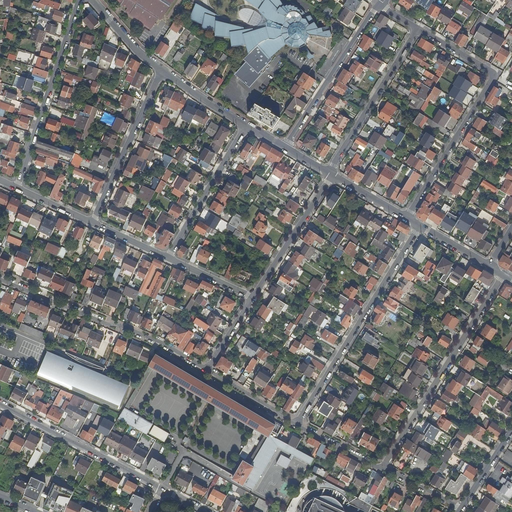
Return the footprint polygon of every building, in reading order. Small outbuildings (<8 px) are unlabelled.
[(60,5),(46,0),(41,0),(42,0),(39,3),(49,7),(59,10),(60,5)] [(115,0),(119,3),(123,6),(123,5),(127,8),(125,11),(151,28),(158,17),(161,19),(173,0),(115,0)] [(276,7),(282,2),(280,0),(245,0),(259,9),(259,10),(265,16),(269,13),(272,16),(271,17),(269,19),(269,20),(268,22),(267,23),(267,25),(267,26),(267,27),(265,31),(262,32),(261,30),(253,32),(252,29),(243,30),(242,28),(240,27),(230,24),(229,23),(229,22),(217,18),(217,15),(196,4),(190,19),(199,23),(199,20),(203,21),(203,24),(202,28),(212,29),(212,26),(216,26),(216,30),(215,36),(225,37),(225,34),(231,34),(231,37),(232,46),(242,45),(243,55),(243,56),(244,56),(245,57),(246,57),(246,56),(247,56),(249,58),(246,62),(236,74),(250,86),(260,74),(258,72),(271,59),(269,57),(286,42),(292,46),(299,46),(306,43),(309,36),(308,34),(309,35),(310,35),(311,35),(329,38),(330,38),(330,37),(331,37),(332,37),(332,36),(332,35),(331,31),(329,26),(318,28),(310,15),(302,18),(302,16),(305,14),(305,13),(304,12),(303,11),(302,10),(300,9),(299,8),(298,8),(297,7),(296,7),(295,7),(295,6),(292,6),(291,5),(288,6),(287,5),(285,6),(284,5),(282,8),(281,7),(279,9),(276,7)] [(357,0),(347,0),(343,6),(346,8),(354,13),(360,2),(357,0)] [(408,9),(414,1),(413,0),(400,0),(399,2),(408,9)] [(426,8),(425,8),(428,10),(433,0),(413,0),(422,6),(426,8)] [(461,3),(473,10),(474,8),(470,5),(463,0),(461,3)] [(474,0),(474,1),(473,1),(472,3),(470,5),(474,8),(481,12),(483,9),(481,7),(485,2),(482,0),(480,0),(480,2),(477,0),(474,0)] [(473,10),(461,3),(459,6),(471,14),(473,10)] [(431,4),(427,12),(434,17),(440,9),(431,4)] [(327,7),(323,12),(328,16),(332,10),(327,7)] [(347,25),(355,14),(354,13),(346,8),(338,19),(347,25)] [(454,15),(443,8),(437,18),(444,22),(445,21),(449,23),(450,21),(454,15)] [(265,16),(259,10),(258,12),(262,16),(262,19),(262,21),(260,24),(258,26),(251,28),(252,29),(253,32),(261,30),(262,32),(265,31),(267,27),(267,26),(267,25),(267,23),(268,22),(269,20),(269,19),(271,17),(272,16),(269,13),(265,16)] [(493,16),(488,13),(486,15),(489,17),(494,20),(499,14),(496,12),(493,16)] [(470,34),(474,36),(486,15),(482,13),(470,34)] [(91,14),(84,20),(91,29),(98,23),(91,14)] [(385,26),(389,19),(381,14),(374,25),(380,29),(383,31),(384,31),(387,27),(385,26)] [(487,21),(489,17),(486,15),(474,36),(474,37),(486,44),(487,41),(492,33),(483,28),(487,21)] [(41,17),(37,29),(46,32),(55,35),(57,26),(51,24),(52,21),(46,19),(42,17),(41,17)] [(177,32),(181,25),(174,21),(170,28),(177,32)] [(459,26),(450,21),(449,23),(446,29),(455,34),(459,26)] [(44,37),(46,32),(37,29),(35,28),(31,40),(41,43),(43,37),(44,37)] [(502,34),(506,37),(510,30),(506,28),(502,34)] [(389,44),(393,37),(390,35),(384,31),(383,31),(376,42),(387,49),(390,44),(389,44)] [(468,37),(460,32),(454,43),(462,47),(463,45),(464,46),(468,40),(466,39),(468,37)] [(505,41),(492,33),(486,44),(485,47),(497,54),(505,41)] [(364,39),(363,40),(361,45),(359,44),(358,46),(360,46),(359,47),(366,51),(373,40),(364,34),(361,38),(363,39),(364,39)] [(90,49),(92,44),(94,38),(84,35),(80,45),(84,47),(90,49)] [(430,52),(434,46),(422,38),(418,45),(430,52)] [(169,47),(161,42),(155,51),(163,56),(169,47)] [(81,57),(84,47),(80,45),(76,44),(73,55),(81,57)] [(100,57),(111,63),(118,49),(108,44),(107,46),(104,44),(101,52),(100,57)] [(44,46),(41,56),(50,59),(53,49),(44,46)] [(306,47),(302,49),(309,60),(315,57),(311,54),(306,47)] [(510,54),(501,49),(495,58),(504,63),(510,54)] [(173,60),(177,62),(183,54),(178,51),(173,60)] [(414,51),(412,55),(422,60),(424,57),(414,51)] [(115,64),(123,68),(128,57),(120,53),(115,64)] [(190,64),(193,66),(200,55),(197,53),(190,64)] [(375,73),(382,61),(371,55),(364,66),(365,66),(375,73)] [(427,68),(429,65),(422,60),(412,55),(410,58),(427,68)] [(35,56),(32,67),(35,68),(44,71),(45,68),(46,65),(48,61),(35,56)] [(438,62),(446,67),(448,64),(449,62),(440,57),(438,62)] [(89,60),(84,58),(83,58),(82,63),(96,68),(98,63),(89,60)] [(217,65),(207,58),(200,68),(209,74),(211,70),(213,71),(217,65)] [(126,81),(131,83),(136,72),(140,64),(132,59),(131,61),(130,61),(128,66),(134,69),(133,71),(132,71),(130,76),(128,75),(126,81)] [(361,72),(365,66),(364,66),(355,60),(348,72),(352,74),(358,78),(361,72)] [(416,69),(418,66),(411,61),(408,65),(416,69)] [(441,69),(440,71),(443,73),(446,68),(446,67),(438,63),(437,64),(440,66),(439,67),(441,69)] [(193,66),(190,64),(184,72),(192,77),(198,69),(193,66)] [(456,69),(448,64),(446,67),(446,68),(457,74),(462,67),(458,65),(456,69)] [(98,69),(88,66),(85,74),(95,78),(98,69)] [(466,69),(462,67),(457,74),(461,77),(466,69)] [(35,68),(33,73),(47,78),(48,73),(44,71),(35,68)] [(349,79),(352,74),(348,72),(344,69),(339,76),(337,75),(335,79),(337,80),(339,81),(345,85),(348,80),(349,79)] [(436,84),(439,79),(438,78),(423,69),(421,72),(431,78),(431,79),(433,79),(432,81),(431,81),(428,87),(432,90),(436,84)] [(439,77),(438,78),(439,79),(443,73),(440,71),(438,70),(437,70),(435,74),(439,77)] [(74,75),(62,71),(61,74),(66,75),(64,82),(71,85),(73,79),(76,80),(81,82),(83,78),(74,75)] [(144,76),(136,72),(131,83),(131,85),(139,89),(144,76)] [(285,79),(287,76),(279,72),(272,82),(275,84),(281,76),(285,79)] [(470,72),(465,79),(470,82),(475,85),(480,78),(470,72)] [(308,90),(315,80),(304,73),(297,83),(306,89),(308,90)] [(218,77),(214,75),(207,86),(214,91),(219,84),(216,82),(218,77)] [(18,88),(30,93),(34,81),(30,79),(21,77),(18,88)] [(411,88),(410,91),(421,98),(424,100),(426,101),(428,98),(433,90),(432,90),(428,87),(423,84),(422,83),(417,80),(414,78),(412,82),(420,87),(420,86),(426,90),(423,95),(411,88)] [(343,95),(348,87),(345,85),(339,81),(334,90),(343,95)] [(97,86),(97,83),(93,82),(90,91),(96,93),(98,86),(97,86)] [(299,99),(306,89),(297,83),(296,82),(289,93),(295,97),(299,99)] [(462,95),(466,89),(459,85),(455,83),(450,92),(459,97),(458,99),(461,101),(464,96),(462,95)] [(73,89),(64,86),(61,96),(64,97),(68,99),(70,93),(71,94),(73,89)] [(420,100),(421,98),(410,91),(401,86),(398,90),(413,100),(418,103),(417,106),(412,103),(410,107),(418,112),(423,102),(420,100)] [(494,87),(490,93),(495,96),(499,90),(494,87)] [(434,102),(440,92),(434,88),(433,90),(428,98),(434,102)] [(160,101),(168,105),(174,93),(165,89),(160,101)] [(359,89),(357,92),(365,97),(367,94),(359,89)] [(5,97),(15,100),(17,96),(17,94),(6,90),(3,96),(5,97)] [(184,96),(174,92),(174,93),(168,105),(168,106),(178,110),(178,109),(183,99),(184,96)] [(131,104),(134,98),(126,94),(124,93),(119,105),(127,109),(130,104),(131,104)] [(495,96),(490,93),(486,101),(487,101),(486,103),(492,106),(493,105),(495,106),(500,99),(497,98),(495,96)] [(331,95),(326,103),(334,108),(339,100),(331,95)] [(68,108),(71,99),(68,99),(64,97),(61,96),(58,104),(64,107),(64,108),(67,109),(67,108),(68,108)] [(296,104),(304,109),(307,104),(299,99),(295,97),(285,111),(294,118),(297,113),(292,110),(296,104)] [(182,110),(187,100),(183,99),(178,109),(182,110)] [(10,106),(0,102),(0,108),(5,110),(9,111),(10,106)] [(394,112),(396,108),(388,103),(385,107),(394,112)] [(21,112),(34,117),(37,108),(23,104),(21,112)] [(192,121),(193,118),(198,110),(198,109),(188,104),(182,115),(192,121)] [(248,114),(273,129),(280,118),(271,113),(271,111),(267,109),(266,110),(255,104),(248,114)] [(326,104),(323,109),(325,111),(324,113),(329,116),(331,114),(329,113),(332,109),(326,104)] [(455,104),(451,110),(450,112),(448,115),(450,116),(456,120),(463,109),(455,104)] [(84,113),(90,115),(91,112),(93,107),(87,105),(84,113)] [(127,112),(128,109),(119,107),(119,108),(123,110),(119,118),(126,121),(130,113),(127,112)] [(392,115),(394,112),(385,107),(379,117),(388,122),(392,115)] [(5,110),(0,108),(0,122),(3,124),(7,125),(9,120),(3,118),(5,110)] [(193,118),(206,125),(210,117),(207,116),(207,115),(198,110),(193,118)] [(443,128),(450,116),(448,115),(440,110),(433,121),(443,128)] [(489,118),(486,122),(488,123),(495,112),(493,111),(489,118)] [(500,130),(506,119),(495,112),(488,123),(495,127),(500,130)] [(445,134),(448,130),(443,128),(433,121),(424,116),(420,113),(413,123),(418,126),(422,128),(426,122),(445,134)] [(84,130),(89,119),(83,117),(80,116),(78,115),(76,122),(62,118),(60,122),(84,130)] [(331,116),(328,121),(331,122),(343,130),(349,120),(340,115),(337,120),(331,116)] [(160,125),(166,127),(170,119),(163,116),(160,124),(160,125)] [(321,129),(325,123),(326,120),(320,116),(314,125),(321,129)] [(27,128),(30,119),(22,117),(20,123),(23,124),(22,127),(27,128)] [(481,131),(486,122),(483,120),(478,117),(473,126),(481,131)] [(118,118),(113,130),(119,132),(121,127),(125,129),(127,124),(123,122),(124,121),(118,118)] [(50,119),(47,128),(54,131),(56,126),(59,127),(61,123),(50,119)] [(90,128),(93,121),(89,119),(84,130),(87,131),(89,128),(90,128)] [(501,131),(508,120),(506,119),(500,130),(501,131)] [(151,121),(146,132),(147,133),(156,137),(160,139),(162,139),(164,136),(157,133),(160,125),(160,124),(151,121)] [(176,123),(173,131),(184,136),(185,133),(187,131),(180,128),(181,125),(176,124),(176,123)] [(211,123),(206,132),(215,138),(220,128),(211,123)] [(342,130),(330,123),(329,125),(327,128),(339,135),(342,130)] [(11,135),(13,127),(7,125),(3,124),(1,129),(4,129),(3,132),(11,135)] [(395,141),(394,143),(398,146),(405,135),(401,132),(397,137),(393,134),(396,129),(389,125),(382,136),(387,139),(389,140),(390,140),(391,138),(395,141)] [(230,132),(221,127),(220,128),(215,138),(213,141),(216,143),(221,146),(230,132)] [(501,137),(504,133),(501,131),(500,130),(495,127),(492,132),(501,137)] [(479,141),(482,135),(472,128),(466,138),(471,141),(473,137),(479,141)] [(0,132),(0,137),(9,140),(10,136),(3,133),(0,132)] [(107,136),(103,144),(105,145),(112,148),(118,137),(109,132),(107,136)] [(64,141),(65,137),(53,133),(50,143),(55,144),(57,139),(62,141),(62,140),(64,141)] [(156,137),(147,133),(143,141),(152,146),(156,137)] [(380,150),(387,139),(382,136),(377,133),(373,140),(371,139),(369,143),(380,150)] [(429,150),(436,140),(426,133),(420,144),(429,150)] [(309,134),(303,144),(311,149),(317,140),(309,134)] [(354,144),(358,147),(360,145),(365,148),(368,144),(359,137),(356,142),(355,142),(354,144)] [(474,151),(477,147),(465,139),(462,144),(474,151)] [(15,158),(20,144),(12,141),(11,141),(9,145),(7,151),(4,150),(2,154),(6,156),(11,157),(12,158),(15,158)] [(44,152),(36,150),(35,153),(47,157),(65,163),(71,165),(73,158),(75,154),(73,153),(39,141),(37,146),(54,152),(71,158),(72,158),(70,163),(50,156),(50,154),(44,152)] [(267,156),(272,148),(260,141),(256,149),(254,152),(257,154),(259,151),(261,152),(267,156)] [(216,155),(221,146),(216,143),(211,152),(215,154),(216,155)] [(322,143),(316,152),(324,157),(330,148),(322,143)] [(152,148),(142,144),(139,150),(138,152),(137,151),(135,155),(136,155),(137,155),(147,160),(152,148)] [(248,159),(249,160),(254,152),(256,149),(248,144),(240,156),(246,159),(247,158),(248,159)] [(179,147),(178,147),(176,152),(179,154),(176,158),(181,161),(184,155),(185,155),(187,152),(179,147)] [(499,159),(506,148),(504,147),(503,148),(499,155),(497,158),(498,159),(499,159)] [(205,148),(199,159),(201,160),(208,164),(211,158),(212,158),(215,154),(211,152),(208,150),(205,148)] [(284,155),(272,148),(267,156),(266,158),(273,162),(275,160),(276,161),(274,165),(273,164),(272,165),(273,166),(271,170),(273,171),(279,162),(284,155)] [(105,167),(112,153),(104,149),(100,158),(96,156),(93,161),(105,167)] [(344,174),(348,176),(359,159),(363,153),(357,150),(355,153),(357,154),(344,174)] [(378,153),(390,160),(391,157),(386,154),(380,150),(378,153)] [(431,161),(436,154),(429,150),(425,157),(418,152),(415,156),(416,157),(424,162),(427,158),(431,161)] [(493,151),(490,155),(492,156),(496,159),(497,158),(499,155),(493,151)] [(82,162),(84,157),(79,155),(75,154),(73,158),(82,162)] [(162,159),(170,163),(171,162),(173,158),(169,156),(165,154),(162,159)] [(210,165),(216,155),(215,154),(212,158),(211,158),(208,164),(210,165)] [(133,155),(129,165),(133,167),(139,170),(142,172),(145,164),(147,160),(137,155),(136,157),(135,156),(133,155)] [(461,160),(459,163),(461,164),(470,170),(475,161),(466,155),(463,161),(461,160)] [(11,157),(6,156),(5,160),(4,160),(1,165),(4,166),(2,171),(12,175),(14,170),(12,169),(9,168),(7,167),(9,162),(10,160),(12,160),(11,161),(18,164),(20,160),(15,158),(12,158),(11,157)] [(49,164),(63,169),(63,168),(65,163),(47,157),(46,159),(38,156),(36,164),(43,167),(45,161),(49,163),(49,164)] [(419,170),(424,162),(416,157),(411,165),(419,170)] [(79,169),(82,162),(73,158),(71,165),(76,167),(79,169)] [(492,170),(498,159),(497,158),(496,159),(494,163),(490,169),(492,170)] [(363,162),(359,159),(348,176),(348,177),(359,184),(361,181),(365,175),(358,171),(363,162)] [(207,170),(210,165),(208,164),(201,160),(199,164),(207,170)] [(287,178),(292,170),(288,167),(288,168),(282,164),(279,162),(273,171),(272,173),(281,179),(282,178),(286,180),(287,179),(287,178)] [(372,169),(369,167),(365,175),(361,181),(370,187),(372,183),(375,184),(377,180),(385,168),(387,165),(383,163),(376,175),(370,172),(372,169)] [(405,169),(412,174),(414,171),(403,164),(398,171),(403,173),(405,169)] [(460,168),(457,173),(464,178),(466,179),(471,170),(470,170),(461,164),(459,167),(460,168)] [(137,173),(139,170),(133,167),(132,168),(128,166),(123,175),(132,179),(134,175),(131,174),(132,171),(137,173)] [(92,191),(99,194),(105,180),(79,169),(76,167),(73,173),(96,183),(92,191)] [(63,174),(64,172),(65,169),(63,168),(63,169),(59,177),(56,184),(50,197),(60,201),(63,194),(58,192),(66,175),(63,174)] [(377,180),(389,187),(396,175),(385,168),(377,180)] [(171,172),(167,169),(165,172),(164,175),(162,178),(161,180),(165,183),(171,172)] [(193,170),(186,181),(190,183),(191,183),(195,186),(197,182),(199,179),(200,180),(202,176),(193,170)] [(43,185),(49,174),(41,171),(39,176),(40,177),(37,183),(43,185)] [(403,203),(420,175),(414,171),(412,174),(402,190),(397,199),(403,203)] [(451,176),(449,180),(452,181),(459,186),(464,178),(457,173),(455,172),(452,177),(451,176)] [(231,173),(227,179),(229,181),(236,185),(239,179),(238,178),(238,177),(231,173)] [(48,180),(56,184),(59,177),(51,174),(48,180)] [(308,176),(307,175),(299,187),(304,190),(311,180),(307,177),(308,176)] [(246,181),(242,188),(247,191),(251,183),(253,180),(246,176),(244,179),(246,181)] [(266,182),(256,176),(253,180),(264,187),(266,183),(266,182)] [(183,193),(190,183),(186,181),(185,180),(181,177),(175,188),(178,190),(183,193)] [(158,179),(152,190),(155,191),(161,180),(158,179)] [(288,180),(287,179),(286,180),(278,192),(282,194),(284,191),(285,190),(285,189),(290,181),(288,180)] [(511,182),(507,179),(501,191),(511,197),(511,195),(511,182)] [(158,193),(160,194),(163,196),(164,193),(161,191),(166,183),(165,183),(161,180),(155,191),(158,193)] [(251,183),(262,189),(264,187),(253,180),(251,183)] [(234,198),(240,187),(236,185),(229,181),(223,192),(229,195),(234,198)] [(447,185),(445,189),(446,190),(450,192),(455,195),(461,187),(459,186),(452,181),(448,186),(447,185)] [(497,189),(484,181),(481,185),(494,193),(497,189)] [(438,192),(443,194),(446,190),(438,185),(436,183),(417,214),(418,217),(426,222),(428,218),(434,208),(435,207),(432,206),(430,210),(427,208),(430,204),(430,205),(437,193),(438,192)] [(120,184),(118,188),(120,189),(127,192),(128,190),(129,188),(120,184)] [(386,195),(396,201),(397,199),(402,190),(393,184),(386,195)] [(493,197),(478,188),(476,191),(480,193),(491,200),(493,197)] [(113,205),(118,207),(123,209),(130,193),(127,192),(120,189),(113,205)] [(133,192),(132,194),(141,199),(148,202),(149,203),(155,191),(152,190),(150,189),(145,199),(140,196),(141,196),(133,192)] [(181,201),(179,204),(184,207),(189,198),(185,195),(185,194),(184,194),(183,193),(178,190),(177,193),(183,197),(181,201)] [(223,206),(229,195),(223,192),(221,190),(219,193),(217,197),(216,197),(214,200),(215,201),(223,206)] [(158,193),(155,191),(149,203),(152,204),(155,198),(158,193)] [(473,204),(480,193),(476,191),(470,202),(473,204)] [(89,201),(91,197),(80,192),(75,203),(84,207),(87,200),(89,201)] [(442,196),(443,194),(438,192),(437,193),(430,205),(432,206),(435,207),(437,204),(435,202),(440,194),(442,196)] [(7,208),(12,198),(1,193),(0,195),(0,202),(5,205),(3,208),(7,210),(7,208)] [(130,193),(123,209),(134,215),(135,213),(136,210),(141,199),(132,194),(130,193)] [(327,204),(333,208),(340,198),(334,194),(327,204)] [(21,201),(12,197),(12,198),(7,208),(13,211),(17,212),(21,201)] [(294,213),(299,205),(291,200),(290,199),(285,207),(294,213)] [(494,212),(499,205),(491,200),(486,208),(494,212)] [(220,214),(224,207),(223,206),(215,201),(210,209),(219,215),(220,214)] [(131,221),(134,215),(123,209),(118,207),(113,205),(109,213),(113,214),(113,215),(121,219),(121,218),(127,220),(131,221)] [(173,205),(168,213),(177,218),(182,210),(173,205)] [(138,211),(136,210),(135,213),(134,215),(131,221),(126,232),(129,233),(131,228),(138,231),(139,229),(142,230),(147,219),(150,213),(152,208),(147,206),(142,215),(144,215),(142,221),(140,223),(135,221),(135,218),(138,211)] [(29,222),(33,214),(22,208),(18,217),(29,222)] [(266,208),(264,212),(271,217),(273,213),(266,208)] [(442,213),(434,208),(428,218),(440,225),(445,216),(449,210),(446,208),(442,213)] [(288,223),(293,216),(284,210),(278,218),(285,223),(286,221),(288,223)] [(356,220),(360,222),(367,227),(368,225),(373,218),(362,210),(356,220)] [(488,222),(491,215),(481,210),(478,217),(488,222)] [(469,215),(464,212),(455,226),(468,233),(472,227),(478,217),(471,213),(469,215)] [(45,218),(38,214),(34,213),(33,214),(29,222),(41,227),(45,219),(45,218)] [(229,224),(236,229),(238,227),(239,225),(243,219),(243,218),(235,213),(229,224)] [(263,217),(264,215),(260,213),(256,219),(259,222),(253,231),(262,237),(265,233),(264,232),(268,227),(263,224),(265,220),(263,219),(264,218),(263,217)] [(166,229),(169,231),(175,221),(163,214),(157,224),(159,225),(163,228),(166,229)] [(335,219),(329,215),(327,219),(323,224),(333,230),(336,224),(333,222),(335,219)] [(453,221),(445,216),(440,225),(448,230),(451,225),(454,227),(459,218),(456,216),(453,221)] [(384,224),(374,217),(373,218),(368,225),(379,232),(379,231),(381,229),(383,225),(384,224)] [(492,221),(505,229),(507,225),(495,217),(492,221)] [(69,223),(59,218),(57,223),(56,225),(54,231),(56,231),(57,228),(61,230),(59,234),(63,236),(69,223)] [(41,227),(39,231),(51,236),(54,231),(56,225),(45,219),(41,227)] [(248,223),(243,219),(239,225),(244,229),(245,229),(248,223)] [(397,229),(401,222),(394,219),(391,225),(385,222),(384,224),(383,225),(389,228),(386,233),(388,234),(392,236),(397,229)] [(195,230),(204,235),(206,232),(208,233),(210,231),(212,233),(213,231),(214,230),(200,221),(195,230)] [(11,222),(6,233),(9,235),(14,223),(11,222)] [(402,232),(401,234),(397,239),(402,242),(410,230),(409,227),(401,222),(397,229),(399,230),(402,232)] [(488,228),(483,225),(477,222),(473,228),(472,227),(468,233),(468,234),(476,239),(476,238),(481,241),(481,239),(487,231),(488,228)] [(149,235),(153,237),(156,232),(157,230),(159,225),(157,224),(155,229),(148,225),(147,226),(148,227),(145,233),(149,235)] [(236,229),(235,231),(232,236),(237,239),(244,229),(239,225),(238,227),(236,229)] [(344,238),(347,234),(351,227),(348,225),(344,231),(337,227),(334,231),(336,232),(344,238)] [(73,234),(72,237),(79,240),(84,230),(76,227),(74,231),(73,231),(72,233),(73,234)] [(166,229),(156,246),(163,249),(166,248),(174,234),(169,231),(166,229)] [(379,232),(375,239),(382,243),(388,234),(386,233),(381,229),(379,231),(379,232)] [(88,241),(91,242),(96,232),(93,230),(88,241)] [(310,230),(303,241),(306,243),(311,246),(315,240),(322,244),(325,240),(310,230)] [(489,232),(487,231),(481,239),(482,239),(478,247),(482,249),(481,250),(484,252),(484,250),(488,252),(492,245),(488,242),(489,241),(487,241),(486,242),(484,240),(489,232)] [(339,245),(344,238),(336,232),(331,240),(336,243),(339,244),(339,245)] [(347,234),(344,238),(348,240),(350,242),(355,244),(356,245),(358,241),(347,234)] [(20,245),(22,240),(21,240),(9,235),(7,240),(20,245)] [(103,239),(95,235),(91,244),(99,248),(103,239)] [(116,241),(108,237),(99,256),(97,259),(99,260),(104,250),(109,252),(111,248),(112,248),(116,241)] [(388,261),(394,251),(382,243),(375,239),(372,243),(385,251),(381,257),(388,261)] [(268,254),(272,247),(263,241),(258,248),(262,250),(261,251),(264,253),(264,252),(268,254)] [(343,252),(352,258),(356,251),(352,249),(355,244),(350,242),(348,244),(345,249),(343,252)] [(32,253),(35,246),(33,245),(29,243),(26,250),(32,253)] [(60,248),(48,243),(46,247),(45,250),(49,252),(56,255),(60,248)] [(309,260),(316,249),(311,246),(306,243),(299,253),(304,257),(309,260)] [(414,256),(423,262),(427,255),(431,249),(422,244),(414,256)] [(189,261),(194,263),(196,259),(201,249),(202,246),(199,245),(197,250),(195,250),(189,261)] [(61,246),(57,255),(63,258),(67,249),(61,246)] [(127,250),(118,246),(112,258),(113,258),(114,257),(121,261),(123,257),(127,250)] [(188,250),(182,246),(178,253),(179,256),(185,259),(187,255),(186,254),(187,254),(189,251),(188,250)] [(234,256),(236,253),(225,246),(223,249),(234,256)] [(511,248),(508,246),(499,261),(500,265),(507,269),(511,261),(511,248)] [(338,248),(331,259),(337,263),(343,252),(338,248)] [(201,249),(196,259),(205,263),(210,254),(201,249)] [(31,257),(18,251),(16,257),(14,261),(27,267),(31,257)] [(297,267),(304,257),(299,253),(296,251),(289,262),(297,267)] [(0,258),(0,268),(6,271),(11,258),(4,256),(3,259),(0,258)] [(361,259),(359,258),(358,257),(356,256),(354,259),(359,262),(367,267),(369,263),(361,259)] [(453,264),(443,257),(436,268),(446,274),(453,264)] [(138,264),(126,258),(122,267),(134,273),(138,264)] [(161,268),(163,263),(154,259),(152,264),(145,279),(139,292),(143,294),(146,289),(156,267),(159,269),(160,269),(160,268),(161,268)] [(145,270),(144,273),(141,277),(145,279),(152,264),(144,260),(140,268),(145,270)] [(232,263),(226,278),(230,280),(232,275),(237,265),(239,261),(237,260),(235,264),(232,263)] [(379,260),(373,270),(382,276),(388,265),(379,260)] [(427,268),(428,269),(424,275),(425,275),(430,278),(434,272),(433,272),(436,266),(429,261),(425,267),(427,268)] [(297,267),(289,262),(283,272),(284,273),(296,280),(299,276),(293,272),(297,267)] [(364,275),(368,268),(367,267),(359,262),(354,269),(364,275)] [(33,272),(30,271),(32,265),(28,263),(26,269),(24,275),(34,280),(36,275),(36,274),(36,273),(33,272)] [(457,264),(456,266),(467,272),(467,271),(457,264)] [(417,271),(409,265),(402,276),(406,278),(411,281),(415,275),(416,276),(423,280),(425,275),(424,275),(423,274),(417,271)] [(467,272),(456,266),(450,276),(460,282),(467,272)] [(470,266),(468,271),(470,272),(468,275),(476,279),(478,276),(481,272),(470,266)] [(106,272),(94,267),(92,271),(104,276),(106,272)] [(112,280),(115,281),(121,270),(117,268),(112,280)] [(82,305),(87,307),(89,300),(94,289),(92,288),(94,282),(93,281),(89,279),(89,280),(88,279),(91,271),(87,269),(81,284),(89,287),(82,305)] [(181,283),(186,273),(178,270),(174,277),(173,279),(181,283)] [(253,275),(240,270),(238,274),(237,273),(236,276),(237,276),(236,278),(249,284),(253,275)] [(484,270),(476,283),(465,300),(472,305),(483,287),(487,290),(489,286),(493,279),(494,276),(484,270)] [(40,273),(36,281),(46,285),(48,280),(45,279),(45,277),(41,276),(43,272),(41,271),(40,273)] [(162,283),(164,279),(163,278),(160,277),(161,274),(162,272),(159,271),(159,273),(157,272),(155,276),(149,290),(147,295),(154,299),(155,299),(163,302),(163,301),(165,298),(157,294),(162,283)] [(59,289),(63,291),(67,281),(68,278),(55,273),(49,286),(59,290),(59,289)] [(296,280),(284,273),(277,283),(290,292),(293,288),(292,287),(296,280)] [(371,277),(368,282),(374,286),(375,286),(378,281),(371,277)] [(407,293),(413,283),(411,281),(406,278),(402,283),(401,285),(400,284),(398,288),(404,292),(407,293)] [(183,288),(195,294),(198,288),(200,286),(187,280),(183,288)] [(75,285),(67,281),(63,291),(62,292),(70,295),(72,290),(73,290),(75,285)] [(210,292),(213,286),(203,281),(200,286),(198,288),(200,289),(201,287),(210,292)] [(274,283),(268,293),(274,297),(275,297),(277,293),(279,293),(279,292),(278,291),(281,288),(274,283)] [(317,294),(319,296),(326,285),(323,284),(323,285),(319,291),(317,294)] [(510,293),(511,290),(511,286),(507,284),(505,285),(499,294),(506,298),(508,294),(509,293),(510,293)] [(123,293),(136,299),(139,292),(127,286),(126,286),(123,293)] [(403,294),(404,292),(398,288),(396,286),(389,297),(397,302),(402,294),(403,294)] [(89,300),(102,306),(104,302),(106,297),(102,295),(103,293),(102,292),(101,291),(102,290),(95,287),(94,289),(89,300)] [(344,293),(353,298),(358,290),(352,287),(349,290),(346,288),(344,293)] [(442,299),(448,290),(443,287),(437,297),(445,303),(446,301),(445,301),(442,299)] [(109,303),(117,306),(122,296),(109,290),(106,297),(104,302),(108,303),(108,304),(109,303)] [(10,294),(5,293),(0,304),(0,309),(10,313),(13,306),(9,305),(12,299),(10,298),(9,297),(10,294)] [(354,316),(360,307),(353,302),(341,294),(339,298),(348,303),(343,311),(347,313),(348,312),(354,316)] [(204,299),(199,295),(196,300),(192,298),(191,299),(203,307),(207,301),(204,299)] [(225,297),(221,295),(215,307),(212,313),(219,317),(222,312),(218,309),(223,300),(225,297)] [(175,301),(165,296),(165,298),(163,301),(169,304),(173,305),(175,301)] [(279,315),(286,304),(281,301),(275,297),(274,297),(268,307),(272,310),(279,315)] [(397,302),(389,297),(385,304),(390,308),(392,309),(394,311),(399,303),(397,302)] [(20,300),(17,299),(12,311),(18,313),(20,309),(25,311),(25,309),(27,310),(30,304),(23,301),(23,299),(21,298),(20,300)] [(230,312),(236,303),(226,298),(221,307),(230,312)] [(162,307),(164,303),(163,302),(155,299),(154,299),(153,303),(157,305),(159,306),(162,307)] [(360,307),(362,308),(362,307),(364,305),(355,299),(353,302),(360,307)] [(36,302),(31,300),(30,304),(27,310),(34,312),(47,318),(49,313),(51,309),(36,302)] [(265,320),(272,310),(268,307),(264,305),(257,315),(265,320)] [(396,322),(399,318),(378,305),(374,311),(379,313),(374,320),(379,323),(385,315),(396,322)] [(123,318),(127,320),(131,310),(127,308),(123,318)] [(140,314),(131,310),(127,320),(140,325),(143,318),(143,317),(140,316),(140,314)] [(319,310),(312,321),(315,323),(320,326),(327,315),(319,310)] [(216,330),(223,319),(219,317),(212,313),(206,323),(210,326),(216,330)] [(303,315),(301,314),(300,313),(293,324),(296,326),(303,315)] [(56,331),(60,332),(63,323),(65,320),(65,319),(53,314),(49,324),(57,328),(56,331)] [(428,316),(425,314),(423,318),(416,329),(422,332),(424,328),(421,326),(421,325),(422,326),(428,316)] [(448,314),(442,323),(445,325),(453,330),(459,320),(448,314)] [(259,331),(266,321),(265,320),(257,315),(250,326),(259,331)] [(303,330),(310,320),(306,317),(303,315),(296,326),(300,328),(303,330)] [(336,321),(347,328),(350,323),(350,322),(348,322),(349,320),(351,318),(347,315),(346,315),(345,315),(343,317),(345,318),(344,319),(342,318),(342,320),(336,317),(336,318),(337,319),(336,321)] [(156,326),(169,333),(175,324),(161,316),(156,326)] [(76,334),(88,340),(92,332),(92,331),(83,327),(86,320),(82,318),(79,326),(76,334)] [(145,318),(141,326),(149,329),(153,321),(145,318)] [(194,322),(206,331),(209,327),(210,326),(206,323),(197,318),(194,322)] [(59,333),(65,335),(70,337),(74,339),(76,334),(79,326),(74,324),(73,327),(63,323),(60,332),(59,333)] [(290,336),(296,326),(291,323),(286,330),(287,330),(285,333),(290,336)] [(45,333),(22,324),(21,326),(19,329),(43,339),(45,333)] [(182,341),(187,333),(175,324),(169,333),(166,339),(165,340),(170,343),(173,339),(176,340),(177,339),(182,341)] [(454,336),(457,332),(453,330),(445,325),(442,329),(454,336)] [(51,331),(52,327),(47,326),(45,336),(52,337),(54,331),(51,331)] [(216,334),(218,331),(216,330),(210,326),(209,327),(206,331),(205,332),(207,333),(203,339),(209,343),(214,335),(210,332),(211,331),(216,334)] [(491,340),(496,332),(486,326),(485,329),(481,334),(491,340)] [(192,332),(194,329),(191,327),(187,333),(182,341),(180,344),(178,347),(183,350),(193,333),(192,332)] [(333,344),(337,337),(334,335),(331,333),(326,329),(321,337),(333,344)] [(337,337),(342,339),(344,336),(333,329),(331,333),(334,335),(337,337)] [(372,341),(377,334),(373,331),(371,330),(369,329),(363,340),(369,344),(378,349),(380,346),(372,341)] [(427,347),(432,339),(422,332),(416,329),(414,333),(423,339),(421,342),(416,339),(414,342),(418,345),(422,347),(423,344),(427,347)] [(104,337),(92,332),(88,340),(87,343),(99,348),(104,337)] [(310,338),(305,335),(300,343),(310,349),(314,344),(311,342),(311,341),(313,342),(314,340),(310,338)] [(443,335),(439,343),(447,348),(452,340),(443,335)] [(242,350),(249,340),(242,336),(235,348),(237,349),(236,351),(240,353),(242,350)] [(474,344),(473,347),(477,350),(481,352),(487,356),(490,351),(483,347),(482,348),(480,346),(484,340),(478,336),(474,344)] [(126,343),(118,339),(113,351),(122,354),(124,349),(125,350),(127,344),(126,344),(126,343)] [(293,345),(289,351),(294,354),(300,343),(294,339),(292,342),(293,343),(292,344),(293,345)] [(416,348),(418,345),(414,342),(410,339),(408,343),(416,348)] [(204,354),(209,345),(200,340),(196,346),(194,351),(200,355),(204,354)] [(242,350),(253,357),(259,349),(260,347),(249,340),(242,350)] [(190,342),(184,351),(191,355),(194,351),(196,346),(190,342)] [(127,353),(139,358),(142,352),(143,349),(130,344),(127,353)] [(232,347),(230,345),(224,355),(226,356),(232,347)] [(264,361),(269,353),(260,347),(259,349),(261,350),(257,357),(264,361)] [(417,349),(412,356),(417,359),(424,364),(430,355),(424,352),(423,352),(417,349)] [(65,353),(70,361),(47,351),(37,375),(53,382),(60,385),(62,382),(66,384),(65,386),(68,387),(67,388),(72,390),(118,409),(128,386),(116,380),(102,374),(104,369),(88,362),(65,352),(65,353)] [(154,357),(143,352),(141,359),(151,363),(154,357)] [(379,359),(369,352),(365,358),(363,362),(373,368),(379,359)] [(486,365),(491,358),(487,356),(481,352),(477,359),(486,365)] [(279,434),(272,430),(275,425),(182,370),(160,357),(159,356),(156,354),(154,357),(151,363),(147,370),(150,373),(153,368),(239,419),(265,434),(261,442),(258,446),(248,462),(242,459),(235,472),(236,473),(233,479),(252,490),(251,490),(277,446),(285,449),(293,454),(291,458),(282,453),(278,463),(288,468),(295,455),(311,463),(314,458),(309,456),(296,448),(288,444),(276,438),(279,434)] [(233,363),(222,356),(216,367),(227,374),(227,373),(229,370),(233,363)] [(460,365),(469,371),(475,362),(466,356),(460,365)] [(257,361),(252,358),(244,371),(246,372),(247,371),(250,373),(257,361)] [(316,367),(322,371),(325,366),(313,359),(310,363),(314,366),(316,367)] [(423,371),(427,365),(424,364),(417,359),(413,365),(414,366),(412,370),(414,372),(421,376),(424,372),(423,371)] [(313,372),(316,367),(314,366),(310,363),(305,361),(303,365),(298,371),(304,375),(307,376),(308,377),(312,371),(313,372)] [(508,365),(502,362),(501,365),(499,367),(504,371),(508,365)] [(3,365),(1,371),(0,372),(0,375),(0,379),(7,383),(13,369),(3,365)] [(124,408),(128,410),(150,373),(147,370),(144,374),(145,375),(130,401),(129,400),(127,404),(124,408)] [(368,384),(373,376),(364,370),(359,378),(368,384)] [(271,379),(259,371),(254,380),(265,388),(267,384),(269,382),(271,379)] [(352,381),(354,378),(342,371),(339,375),(348,381),(349,379),(352,381)] [(414,372),(408,383),(414,386),(416,388),(423,377),(421,376),(414,372)] [(145,375),(144,374),(143,376),(141,380),(140,382),(129,400),(130,401),(145,375)] [(511,386),(511,379),(506,376),(497,388),(506,394),(511,386)] [(243,386),(248,389),(253,382),(253,381),(248,378),(243,386)] [(292,383),(286,379),(283,384),(280,388),(291,395),(297,386),(292,383)] [(455,395),(462,385),(454,379),(453,380),(447,390),(455,395)] [(253,381),(253,382),(264,389),(265,388),(254,380),(253,381)] [(470,388),(476,392),(479,388),(481,389),(483,384),(475,380),(470,388)] [(412,389),(414,386),(408,383),(406,382),(400,392),(416,403),(418,399),(414,396),(413,396),(416,391),(412,389)] [(395,394),(397,391),(385,383),(381,390),(385,392),(383,396),(387,399),(392,392),(395,394)] [(276,390),(267,384),(262,393),(270,398),(276,390)] [(350,385),(341,399),(342,400),(346,393),(351,386),(350,385)] [(304,389),(298,386),(283,409),(289,412),(296,399),(297,400),(304,389)] [(339,393),(327,386),(325,390),(330,393),(331,393),(337,397),(339,393)] [(346,393),(342,400),(350,405),(359,391),(351,386),(346,393)] [(446,390),(446,389),(445,389),(441,386),(439,389),(444,393),(441,398),(448,403),(453,395),(446,390)] [(504,397),(487,386),(480,396),(474,407),(480,411),(483,407),(481,406),(489,393),(501,401),(504,397)] [(29,392),(28,393),(34,396),(37,390),(31,387),(29,392)] [(24,392),(16,388),(11,396),(20,401),(24,392)] [(46,417),(59,424),(62,418),(69,404),(74,395),(61,390),(53,406),(49,412),(48,414),(46,417)] [(336,409),(342,400),(337,397),(331,393),(325,402),(334,407),(336,409)] [(25,404),(35,409),(36,408),(37,404),(38,404),(41,398),(37,396),(36,397),(35,400),(32,399),(29,396),(25,404)] [(46,414),(46,413),(47,411),(49,412),(53,406),(48,403),(47,405),(43,403),(44,399),(41,397),(41,398),(38,404),(36,408),(46,414)] [(511,401),(504,397),(501,401),(502,401),(501,404),(498,408),(509,415),(511,410),(511,407),(511,401)] [(434,405),(432,410),(435,412),(440,415),(447,405),(438,399),(436,398),(434,401),(435,402),(433,404),(434,405)] [(326,416),(328,417),(334,407),(325,402),(324,401),(318,411),(324,415),(326,416)] [(64,423),(71,426),(80,410),(69,404),(62,418),(66,420),(64,423)] [(399,417),(404,410),(395,404),(390,411),(399,417)] [(331,419),(337,410),(337,409),(336,409),(334,407),(328,417),(331,419)] [(480,411),(474,407),(467,417),(470,419),(474,413),(477,415),(480,411)] [(152,424),(128,410),(124,408),(120,415),(118,418),(122,421),(130,425),(146,434),(152,424)] [(379,409),(372,419),(375,421),(379,423),(381,424),(388,414),(379,409)] [(88,414),(80,410),(71,426),(74,428),(79,418),(85,422),(88,414)] [(446,430),(451,422),(440,415),(435,412),(430,420),(446,430)] [(350,444),(368,416),(364,414),(357,424),(351,434),(346,442),(350,444)] [(14,422),(4,416),(3,416),(2,417),(0,416),(0,422),(1,421),(7,424),(5,427),(7,428),(10,430),(14,422)] [(80,436),(91,442),(97,430),(103,420),(103,419),(100,417),(98,416),(97,420),(99,421),(95,429),(92,427),(89,433),(84,430),(80,436)] [(341,428),(351,434),(357,424),(348,418),(341,428)] [(103,420),(97,430),(101,432),(100,435),(102,436),(103,436),(104,433),(105,432),(109,434),(110,432),(114,426),(103,420)] [(493,433),(497,436),(502,428),(493,422),(489,428),(494,432),(493,433)] [(388,434),(391,431),(381,424),(379,423),(377,427),(388,434)] [(481,435),(485,429),(476,423),(469,434),(479,440),(482,436),(481,435)] [(150,433),(150,434),(165,442),(170,434),(154,425),(150,433)] [(327,425),(327,426),(325,429),(324,431),(332,435),(337,427),(334,425),(332,428),(327,425)] [(468,433),(461,428),(454,438),(453,438),(449,445),(451,446),(455,440),(457,441),(451,450),(456,453),(462,444),(461,443),(468,433)] [(109,443),(117,448),(122,438),(110,432),(109,434),(108,435),(104,442),(108,444),(109,443)] [(423,436),(417,432),(411,440),(415,443),(418,444),(420,442),(423,436)] [(358,443),(366,447),(372,437),(364,433),(358,443)] [(442,433),(436,442),(446,449),(449,445),(453,438),(452,437),(447,443),(445,445),(450,437),(447,435),(447,436),(442,433)] [(10,446),(21,452),(25,444),(29,436),(26,434),(23,439),(22,440),(15,436),(10,446)] [(29,436),(25,444),(36,450),(41,441),(37,439),(30,435),(29,436)] [(288,444),(296,448),(301,440),(293,436),(288,444)] [(44,449),(49,451),(54,442),(46,437),(43,444),(44,445),(43,448),(44,449)] [(312,444),(316,447),(315,449),(318,450),(319,448),(321,443),(315,440),(310,437),(307,442),(312,444)] [(379,441),(372,437),(366,447),(373,451),(379,441)] [(123,451),(130,455),(134,448),(136,445),(137,443),(127,438),(127,440),(123,438),(122,438),(117,448),(117,450),(122,452),(123,451)] [(403,446),(415,453),(419,446),(418,446),(408,439),(403,446)] [(245,459),(251,448),(245,444),(239,455),(245,459)] [(325,448),(326,446),(322,444),(319,448),(318,450),(322,452),(320,456),(324,458),(326,454),(329,456),(332,452),(325,448)] [(138,462),(143,464),(149,452),(136,445),(134,448),(130,455),(130,456),(139,461),(138,462)] [(415,453),(427,461),(431,454),(428,452),(420,447),(419,446),(415,453)] [(38,452),(36,451),(28,464),(31,466),(38,452)] [(347,463),(348,464),(351,459),(340,453),(339,455),(335,461),(340,464),(340,465),(344,467),(347,463)] [(77,469),(86,474),(92,464),(79,457),(75,464),(78,466),(77,469)] [(153,458),(148,467),(162,474),(167,465),(153,458)] [(347,467),(358,472),(362,465),(351,459),(347,467)] [(433,484),(436,485),(439,487),(446,477),(441,475),(447,464),(443,461),(439,469),(436,473),(430,482),(433,484)] [(473,475),(473,473),(476,470),(476,469),(465,462),(463,465),(462,467),(459,472),(461,473),(464,475),(468,477),(472,480),(475,476),(473,475)] [(430,469),(436,473),(439,469),(433,465),(430,469)] [(312,471),(327,479),(329,473),(326,472),(325,472),(314,466),(312,471)] [(443,485),(446,487),(451,479),(457,470),(454,468),(443,485)] [(99,469),(94,479),(101,482),(102,480),(106,472),(99,469)] [(122,480),(107,472),(106,472),(102,480),(118,488),(118,486),(122,480)] [(176,481),(188,487),(193,478),(181,472),(176,481)] [(455,482),(451,479),(446,487),(445,489),(453,494),(453,493),(454,494),(457,493),(458,492),(468,477),(464,475),(461,473),(455,482)] [(362,476),(357,474),(353,482),(364,487),(369,478),(363,475),(362,476)] [(95,493),(94,493),(90,491),(86,489),(79,487),(81,483),(85,485),(89,477),(85,475),(81,483),(78,487),(89,492),(95,494),(95,493)] [(90,476),(89,477),(85,485),(87,486),(88,486),(96,489),(94,493),(95,493),(101,482),(94,479),(90,476)] [(128,480),(129,478),(124,476),(122,480),(118,486),(123,489),(124,488),(133,493),(132,494),(131,494),(133,495),(134,494),(138,485),(128,480)] [(369,493),(374,496),(376,491),(383,478),(379,476),(376,481),(369,493)] [(380,493),(383,486),(384,487),(388,478),(384,476),(383,478),(376,491),(374,496),(372,498),(370,504),(373,506),(380,493)] [(24,494),(24,495),(35,500),(36,497),(39,498),(46,483),(32,477),(29,484),(24,494)] [(225,486),(228,482),(220,477),(218,479),(217,482),(225,486)] [(334,480),(332,479),(328,477),(326,480),(337,486),(339,482),(334,480)] [(511,477),(511,479),(508,477),(506,479),(503,477),(500,482),(504,485),(500,491),(510,498),(511,494),(511,477)] [(14,489),(24,494),(29,484),(18,480),(14,489)] [(60,511),(61,511),(62,511),(64,511),(70,501),(74,492),(54,483),(44,504),(50,507),(52,506),(54,507),(54,509),(58,511),(59,511),(60,511)] [(204,487),(196,483),(192,489),(200,494),(201,494),(204,495),(208,488),(204,486),(204,487)] [(243,495),(245,491),(233,484),(230,489),(243,495)] [(494,494),(491,499),(496,503),(498,504),(500,506),(502,502),(497,499),(498,497),(506,502),(510,498),(500,491),(493,487),(489,484),(486,489),(489,491),(491,492),(494,494)] [(214,487),(208,499),(221,506),(226,496),(220,492),(218,491),(219,489),(214,487)] [(368,496),(362,492),(359,498),(365,502),(368,496)] [(392,505),(397,507),(403,496),(394,492),(388,503),(392,505)] [(139,511),(145,499),(134,494),(133,495),(126,508),(128,509),(134,511),(139,511)] [(347,511),(342,510),(344,507),(343,506),(343,505),(341,503),(340,502),(335,498),(332,496),(328,496),(325,495),(324,495),(322,496),(320,499),(316,497),(308,511),(347,511)] [(418,504),(424,507),(428,500),(424,498),(422,502),(418,500),(420,497),(416,495),(413,502),(407,499),(402,508),(410,511),(412,511),(416,505),(417,506),(418,504)] [(487,511),(489,511),(496,503),(491,499),(483,495),(481,498),(483,499),(484,500),(483,503),(480,507),(487,511)] [(292,511),(299,500),(294,497),(286,511),(292,511)] [(238,506),(240,502),(237,500),(236,502),(229,498),(223,510),(226,511),(230,511),(232,509),(235,511),(238,506)] [(358,498),(351,502),(370,511),(373,506),(370,504),(365,502),(359,498),(358,498)] [(80,511),(83,507),(70,501),(64,511),(80,511)] [(351,502),(349,503),(367,511),(369,511),(370,511),(351,502)] [(493,511),(498,504),(496,503),(489,511),(493,511)]
